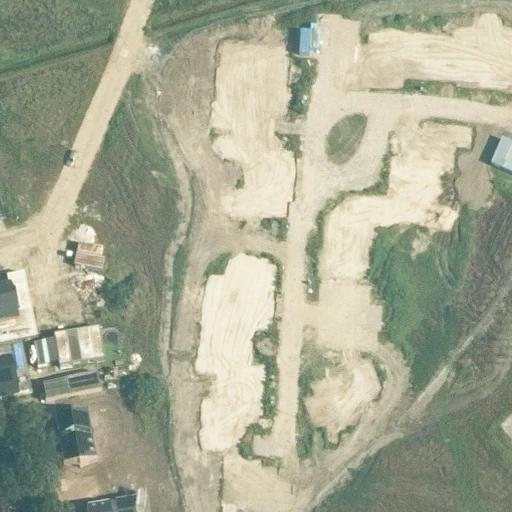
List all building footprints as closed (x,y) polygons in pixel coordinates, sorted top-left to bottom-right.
[(460,80),(460,84),(483,86),(486,23),(478,22),(477,35),(463,34),(462,44),(462,56),(463,57),(461,81),(460,80)] [(486,23),(483,86),(505,87),(508,36),(494,35),(494,23),(486,23)] [(222,71),(221,89),(232,90),(232,89),(262,90),(262,89),(262,76),(281,77),(283,54),(279,54),(280,36),(259,43),(259,53),(234,52),(233,71),(222,71)] [(360,51),(358,85),(379,86),(381,52),(382,40),(373,40),(373,52),(360,51)] [(381,52),(379,86),(401,87),(401,77),(400,77),(402,53),(401,53),(402,41),(394,41),(393,53),(381,52)] [(402,53),(400,77),(401,77),(421,78),(422,54),(423,42),(414,42),(414,54),(402,53)] [(422,54),(421,78),(441,79),(442,55),(443,43),(435,43),(434,55),(422,54)] [(442,55),(441,79),(460,80),(461,81),(463,57),(462,56),(462,44),(455,44),(454,56),(442,55)] [(220,107),(219,125),(259,128),(260,112),(279,113),(281,90),(262,89),(262,90),(232,89),(232,90),(231,108),(220,107)] [(403,161),(403,162),(432,164),(432,165),(445,165),(446,164),(445,164),(446,144),(462,145),(463,127),(421,125),(420,141),(404,140),(403,161)] [(214,131),(214,140),(228,141),(229,132),(214,131)] [(234,138),(233,157),(254,158),(253,176),(253,177),(292,179),(293,157),(274,156),(275,141),(234,138)] [(395,161),(394,184),(406,185),(405,197),(431,199),(431,187),(433,187),(433,185),(431,185),(432,165),(432,164),(403,162),(403,161),(395,161)] [(244,195),(243,213),(245,213),(266,215),(287,216),(288,200),(291,200),(292,179),(253,177),(253,176),(247,175),(246,195),(244,195)] [(328,216),(327,238),(368,240),(367,240),(368,222),(388,223),(389,204),(349,202),(348,217),(328,216)] [(245,213),(245,224),(265,225),(266,215),(245,213)] [(322,257),(321,275),(361,277),(361,262),(367,262),(367,261),(366,261),(367,241),(368,241),(368,240),(327,238),(326,257),(322,257)] [(215,286),(214,304),(234,305),(234,304),(254,306),(254,304),(255,291),(274,292),(276,269),(235,267),(235,268),(236,268),(235,287),(222,286),(215,286)] [(0,347),(8,346),(37,340),(32,312),(21,314),(16,315),(11,291),(16,291),(27,288),(24,275),(7,279),(8,285),(0,286),(0,347)] [(213,322),(212,340),(252,343),(253,327),(272,328),(274,305),(254,304),(254,306),(234,304),(234,305),(233,323),(213,322)] [(0,400),(18,396),(8,346),(0,347),(0,400)] [(207,352),(206,370),(226,371),(225,390),(224,389),(224,390),(265,393),(266,371),(247,370),(248,354),(207,352)] [(354,364),(332,372),(335,380),(336,379),(348,411),(349,411),(369,403),(365,393),(377,388),(368,365),(356,369),(354,364)] [(129,374),(77,385),(81,402),(132,394),(129,374)] [(319,398),(308,402),(320,434),(331,430),(332,431),(354,423),(349,411),(348,411),(336,379),(335,380),(315,387),(319,398)] [(207,408),(206,427),(250,429),(251,413),(264,414),(265,393),(224,390),(224,391),(225,391),(224,409),(207,408)] [(44,416),(56,414),(53,402),(41,404),(44,416)] [(71,420),(55,419),(59,440),(61,446),(60,446),(64,468),(80,470),(97,462),(94,441),(93,441),(92,434),(93,434),(89,413),(71,420)] [(225,436),(205,435),(205,447),(225,448),(225,436)] [(474,454),(459,467),(471,478),(483,463),(474,454)] [(229,462),(226,509),(248,510),(250,510),(252,471),(252,463),(229,462)] [(485,463),(471,478),(485,490),(498,476),(485,463)] [(248,510),(247,511),(272,511),(272,510),(285,510),(285,504),(290,504),(291,485),(273,484),(273,472),(252,471),(250,510),(248,510)] [(511,483),(504,476),(488,491),(501,504),(511,492),(511,483)] [(417,492),(411,498),(418,505),(424,498),(417,492)] [(511,511),(511,494),(501,506),(508,511),(511,511)] [(88,509),(87,511),(136,511),(137,500),(116,504),(116,505),(109,506),(109,505),(88,509)] [(411,500),(404,507),(409,511),(417,511),(420,509),(411,500)]
